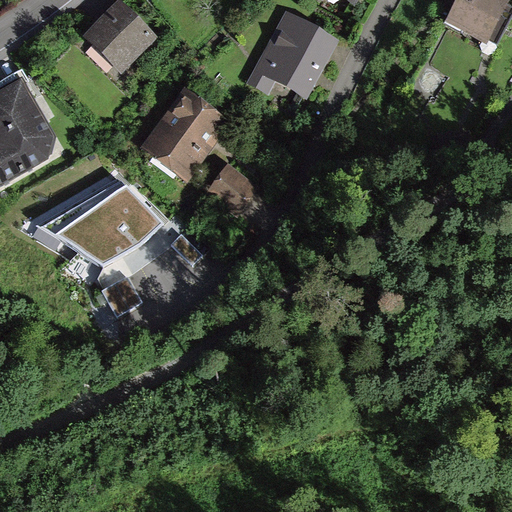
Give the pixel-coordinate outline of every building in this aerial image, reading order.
[(160,37),(121,0),(116,0),(101,15),(81,35),(123,74),(160,37)] [(510,0),(455,0),(444,21),(487,44),(489,40),(498,24),(507,6),(510,0)] [(511,15),(511,8),(507,6),(498,24),(489,40),(497,45),(511,15)] [(340,40),(286,11),(246,83),(269,96),(276,83),(307,100),(318,79),(340,40)] [(0,89),(22,77),(19,71),(0,81),(0,89)] [(22,77),(0,89),(0,187),(49,159),(49,155),(53,154),(56,137),(22,77)] [(140,149),(188,183),(216,144),(232,123),(185,88),(140,149)] [(260,188),(228,163),(205,192),(238,217),(260,188)] [(163,223),(127,184),(125,186),(121,181),(41,227),(103,266),(141,246),(163,223)] [(204,255),(182,234),(171,245),(193,267),(204,255)] [(143,302),(128,277),(103,291),(118,317),(143,302)]
